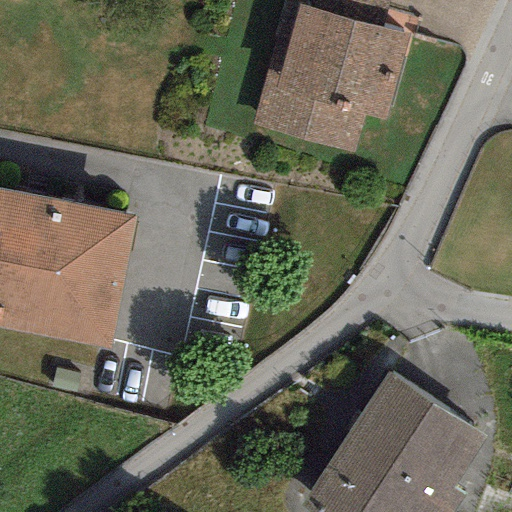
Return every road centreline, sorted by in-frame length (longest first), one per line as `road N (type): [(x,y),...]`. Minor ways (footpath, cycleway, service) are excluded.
road 1 (residential): [(382,284),(77,511)]
road 2 (residential): [(511,16),(382,284)]
road 3 (residential): [(511,309),(382,284)]
